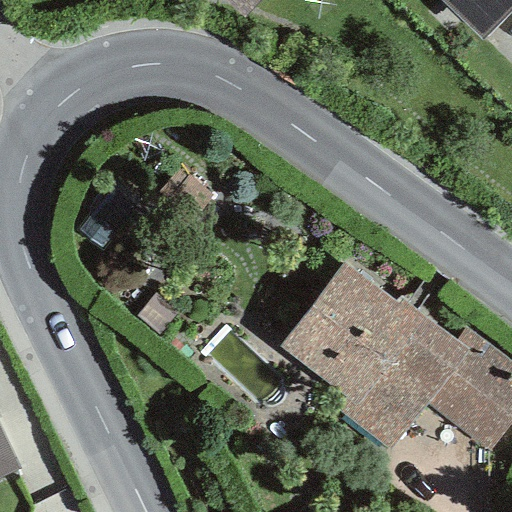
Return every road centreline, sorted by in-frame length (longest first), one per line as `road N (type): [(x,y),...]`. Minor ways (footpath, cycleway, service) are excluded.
road 1 (tertiary): [(511,285),(250,97),(201,72),(147,66),(97,78),(55,108)]
road 2 (tertiary): [(55,108),(24,156),(16,223),(38,295),(138,511)]
